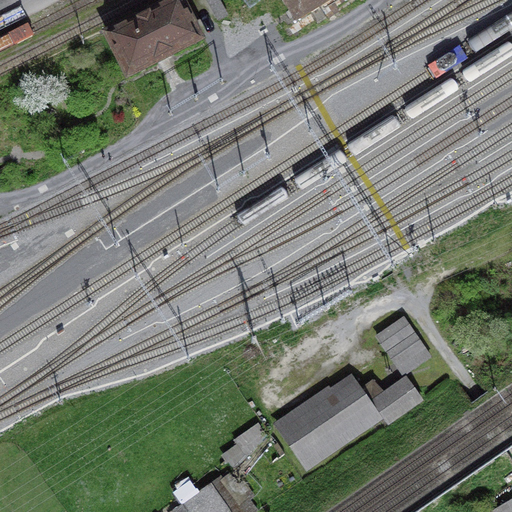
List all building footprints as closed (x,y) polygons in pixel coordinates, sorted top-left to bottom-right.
[(178,0),(167,0),(103,33),(126,77),(199,40),(178,0)] [(284,0),(298,23),(336,0),(284,0)] [(432,355),(407,319),(380,338),(404,374),(432,355)] [(379,400),(357,368),(274,426),(306,472),(387,416),(394,427),(425,406),(406,381),(379,400)] [(246,511),(225,482),(203,498),(191,481),(174,493),(187,511),(185,511),(246,511)] [(511,511),(511,501),(493,511),(511,511)]
